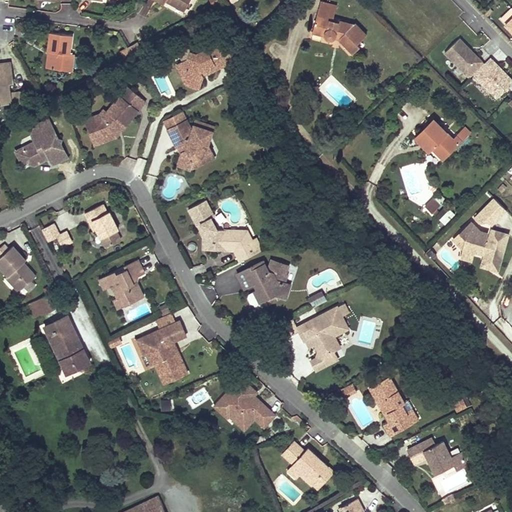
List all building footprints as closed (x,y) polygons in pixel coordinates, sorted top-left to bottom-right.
[(157,0),(164,4),(165,0),(166,0),(174,4),(173,5),(184,11),(189,0),(157,0)] [(320,2),(312,32),(322,35),(324,34),(325,36),(325,38),(327,39),(330,40),(334,39),(336,37),(340,39),(339,40),(352,54),(359,47),(357,45),(366,36),(354,24),(353,25),(333,19),(336,6),(320,2)] [(226,14),(222,5),(215,9),(219,17),(226,14)] [(50,33),(48,51),(53,51),(51,68),(71,71),(73,54),(69,53),(72,36),(50,33)] [(484,64),(459,39),(445,53),(469,78),(474,74),(484,64)] [(221,42),(212,46),(223,68),(232,64),(221,42)] [(137,43),(127,48),(131,55),(134,53),(141,50),(137,43)] [(223,68),(212,46),(195,55),(189,53),(185,46),(176,51),(181,62),(184,69),(181,79),(195,84),(198,75),(200,74),(205,71),(207,76),(223,68)] [(497,98),(511,83),(511,80),(490,58),(484,64),(474,74),(497,98)] [(25,101),(24,92),(11,94),(9,83),(14,83),(11,62),(0,63),(0,99),(1,103),(12,102),(13,107),(25,101)] [(181,62),(174,66),(181,79),(184,69),(181,62)] [(195,84),(181,79),(184,87),(198,91),(202,78),(200,74),(198,75),(195,84)] [(96,146),(115,138),(145,103),(127,88),(106,113),(101,119),(92,122),(96,132),(92,133),(96,146)] [(96,132),(92,122),(101,119),(106,113),(103,110),(99,115),(83,121),(93,147),(96,146),(92,133),(96,132)] [(29,162),(31,166),(46,159),(49,165),(64,158),(57,144),(59,140),(56,140),(45,120),(32,127),(29,135),(32,142),(13,152),(17,161),(22,159),(29,162)] [(433,120),(417,135),(431,148),(442,159),(472,129),(468,125),(453,140),(433,120)] [(168,130),(177,148),(180,147),(183,153),(181,157),(178,166),(190,170),(193,162),(211,153),(207,146),(214,129),(195,122),(193,128),(192,129),(191,129),(186,121),(168,130)] [(431,148),(417,135),(415,138),(428,151),(431,148)] [(193,162),(190,170),(213,158),(211,153),(193,162)] [(430,198),(421,206),(427,213),(436,205),(430,198)] [(506,210),(495,198),(476,218),(480,222),(488,221),(492,224),(506,210)] [(205,199),(188,208),(197,225),(201,224),(206,234),(203,236),(203,249),(233,250),(239,260),(257,250),(251,239),(246,229),(216,228),(211,218),(214,216),(205,199)] [(109,210),(105,203),(85,212),(93,229),(96,228),(101,237),(105,247),(122,239),(117,230),(120,228),(112,209),(109,210)] [(445,225),(455,213),(448,207),(438,220),(445,225)] [(507,234),(491,232),(491,237),(472,222),(460,233),(466,239),(463,249),(474,252),(483,249),(488,250),(487,251),(486,254),(484,259),(482,263),(496,270),(497,268),(499,265),(500,262),(501,258),(502,255),(503,253),(504,249),(504,248),(505,247),(505,246),(506,243),(506,242),(506,240),(506,238),(507,234)] [(56,223),(43,229),(49,240),(57,236),(62,245),(73,240),(68,230),(68,229),(61,233),(56,223)] [(201,224),(197,225),(203,236),(206,234),(201,224)] [(466,239),(460,233),(454,239),(463,249),(466,239)] [(251,239),(257,250),(261,248),(255,236),(251,239)] [(0,268),(20,290),(35,277),(22,263),(25,261),(12,246),(8,250),(0,256),(0,268)] [(472,260),(474,252),(463,249),(462,257),(472,260)] [(289,282),(284,280),(286,273),(284,272),(287,263),(271,258),(267,269),(262,259),(237,272),(244,286),(253,282),(255,281),(259,287),(256,288),(254,289),(248,292),(248,296),(250,301),(254,302),(256,307),(262,304),(260,300),(274,292),(281,294),(285,296),(289,282)] [(114,271),(98,279),(104,290),(111,286),(117,298),(121,297),(125,306),(143,297),(134,278),(144,274),(137,260),(123,266),(125,269),(115,274),(114,271)] [(55,291),(28,303),(33,316),(61,304),(55,291)] [(308,297),(312,305),(324,299),(320,291),(308,297)] [(262,304),(281,294),(274,292),(260,300),(262,304)] [(117,298),(113,301),(117,310),(125,306),(121,297),(117,298)] [(159,308),(161,313),(168,310),(165,305),(159,308)] [(304,342),(306,341),(311,338),(314,345),(318,351),(315,358),(311,361),(316,371),(327,365),(325,361),(326,355),(333,351),(339,348),(334,336),(348,329),(336,308),(297,328),(304,342)] [(67,315),(44,326),(68,374),(90,363),(67,315)] [(153,362),(163,384),(186,373),(177,352),(173,353),(170,346),(172,341),(185,336),(178,321),(146,335),(147,337),(140,341),(146,353),(151,351),(155,361),(153,362)] [(147,337),(146,335),(136,339),(143,355),(145,354),(150,364),(153,362),(155,361),(151,351),(146,353),(140,341),(147,337)] [(311,338),(306,341),(309,348),(314,345),(311,338)] [(325,361),(327,365),(337,359),(333,351),(326,355),(325,361)] [(365,386),(380,415),(383,413),(386,420),(383,422),(377,425),(383,436),(408,424),(402,413),(398,405),(401,403),(387,375),(365,386)] [(239,378),(236,381),(243,388),(246,384),(239,378)] [(254,419),(263,428),(273,417),(260,405),(262,403),(253,396),(256,393),(246,384),(243,388),(236,381),(227,391),(233,398),(220,413),(226,419),(228,417),(244,430),(254,419)] [(350,382),(339,387),(344,396),(355,390),(350,382)] [(213,407),(220,413),(233,398),(227,391),(213,407)] [(456,410),(466,408),(464,399),(454,401),(456,410)] [(173,400),(163,400),(163,409),(173,410),(173,400)] [(262,403),(260,405),(273,417),(274,415),(262,403)] [(408,410),(402,413),(408,424),(413,421),(408,410)] [(434,438),(409,451),(415,463),(428,457),(437,473),(455,464),(458,469),(469,464),(462,452),(452,457),(444,441),(437,444),(434,438)] [(293,441),(281,454),(292,464),(290,466),(299,474),(311,485),(317,478),(323,484),(333,472),(307,448),(304,451),(293,441)] [(295,479),(299,474),(290,466),(286,470),(295,479)] [(316,490),(323,484),(317,478),(311,485),(316,490)] [(455,497),(453,493),(443,498),(445,503),(455,497)] [(124,511),(165,511),(159,496),(124,511)] [(363,511),(365,511),(358,498),(343,506),(346,511),(363,511)]
